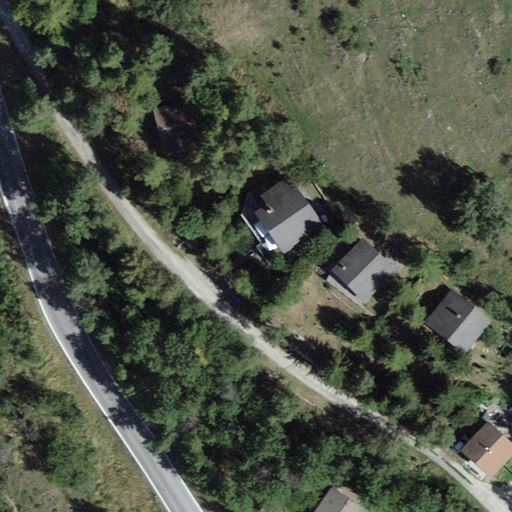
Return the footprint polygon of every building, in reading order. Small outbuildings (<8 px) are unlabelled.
[(203,139),(190,96),(152,107),(165,151),(203,139)] [(327,226),(291,178),(257,204),(294,251),(327,226)] [(402,271),(371,243),(342,275),(373,303),(402,271)] [(501,323),(454,294),(433,328),(481,357),(501,323)] [(511,468),(511,442),(495,428),(472,455),(503,480),(511,468)] [(378,511),(339,491),(327,511),(378,511)]
